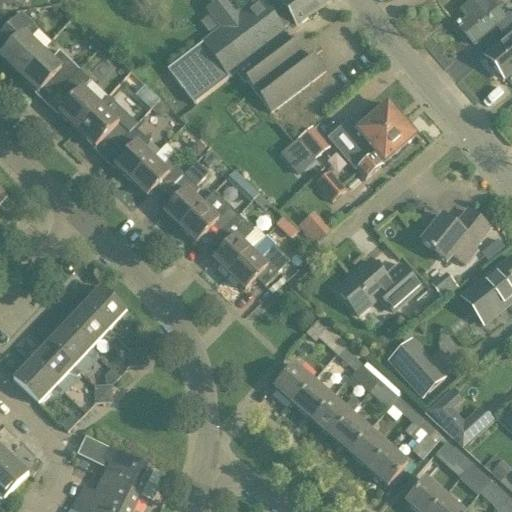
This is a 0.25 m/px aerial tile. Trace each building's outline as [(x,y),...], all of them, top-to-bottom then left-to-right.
[(0,0),(0,5),(22,10),(24,0),(0,0)] [(219,32),(200,47),(166,73),(193,107),(235,75),(243,86),(280,57),(272,47),(284,38),(278,32),(257,5),(237,19),(221,0),(205,13),(219,32)] [(321,0),(262,0),(263,0),(257,5),(278,32),(290,23),(294,28),(325,5),(321,0)] [(507,42),(511,37),(511,11),(502,20),(485,0),(475,0),(459,14),(466,21),(457,29),(473,48),(496,28),(507,42)] [(0,39),(0,40),(9,49),(0,59),(0,62),(17,79),(41,53),(29,42),(37,34),(20,18),(0,39)] [(511,37),(507,42),(485,61),(502,81),(511,72),(511,37)] [(311,87),(345,57),(338,49),(337,50),(328,39),(295,67),(311,87)] [(41,53),(17,79),(36,97),(47,85),(57,95),(78,73),(58,54),(50,62),(41,53)] [(352,66),(345,57),(311,87),(327,106),(361,77),(351,67),(352,66)] [(57,95),(68,105),(57,117),(75,135),(99,109),(80,92),(89,83),(78,73),(57,95)] [(99,109),(75,135),(94,152),(104,140),(115,150),(133,131),(136,129),(120,113),(112,121),(99,109)] [(400,124),(386,109),(355,136),(368,152),(400,124)] [(374,159),(356,175),(364,184),(413,140),(400,125),(368,152),(374,159)] [(277,128),(268,136),(300,174),(328,150),(312,132),(304,138),(294,147),(285,137),(277,128)] [(115,150),(124,159),(113,170),(129,186),(153,161),(143,152),(149,146),(133,131),(115,150)] [(153,161),(129,186),(145,201),(156,189),(165,197),(183,178),(168,164),(175,156),(166,148),(153,161)] [(331,206),(346,193),(329,174),(315,187),(331,206)] [(165,197),(173,205),(162,217),(179,232),(201,208),(192,199),(198,193),(183,178),(165,197)] [(214,195),(201,208),(179,232),(194,247),(203,238),(211,246),(213,244),(239,219),(214,195)] [(8,203),(6,205),(0,199),(0,210),(1,210),(6,215),(13,208),(8,203)] [(259,200),(253,206),(258,212),(265,205),(259,200)] [(478,254),(474,250),(488,233),(465,214),(453,230),(441,220),(420,245),(446,267),(452,259),(465,270),(478,254)] [(314,245),(329,235),(316,216),(301,226),(314,245)] [(213,244),(222,252),(211,264),(228,279),(265,241),(255,231),(252,232),(239,219),(213,244)] [(289,263),(265,241),(228,279),(243,294),(254,283),(263,291),(289,263)] [(489,261),(507,250),(502,242),(484,252),(489,261)] [(511,261),(510,259),(473,289),(459,300),(484,330),(511,306),(511,261)] [(397,266),(383,279),(369,263),(335,293),(358,320),(380,300),(393,315),(420,292),(397,266)] [(98,293),(79,312),(112,342),(115,340),(108,333),(119,322),(128,325),(132,322),(126,316),(124,317),(98,293)] [(112,342),(79,312),(61,329),(95,361),(97,359),(90,351),(101,340),(111,343),(112,342)] [(336,358),(346,346),(319,322),(305,336),(315,345),(317,342),(336,358)] [(95,361),(61,329),(43,347),(78,379),(81,377),(72,368),(82,358),(94,362),(95,361)] [(447,380),(414,342),(390,363),(423,401),(447,380)] [(348,348),(346,346),(336,358),(347,368),(344,371),(351,378),(350,379),(361,367),(344,352),(348,348)] [(78,379),(43,347),(26,364),(59,398),(62,395),(53,386),(64,376),(77,380),(78,379)] [(146,352),(128,353),(128,361),(146,361),(146,352)] [(146,361),(128,361),(128,370),(146,370),(146,361)] [(59,398),(26,364),(6,384),(31,408),(45,394),(59,398)] [(361,367),(350,379),(369,396),(382,381),(366,366),(363,369),(361,367)] [(291,409),(311,385),(292,369),(272,392),(291,409)] [(401,398),(382,381),(369,396),(387,412),(398,401),(401,398)] [(311,385),(291,409),(310,425),(330,402),(311,385)] [(111,388),(93,389),(93,398),(112,397),(111,388)] [(427,410),(461,451),(497,422),(484,407),(464,423),(453,409),(464,400),(454,388),(427,410)] [(112,397),(93,398),(94,407),(112,407),(112,397)] [(342,412),(330,402),(310,425),(329,441),(359,406),(352,400),(342,412)] [(398,401),(387,412),(388,413),(392,408),(392,409),(386,415),(396,424),(401,418),(409,425),(416,417),(398,401)] [(361,407),(359,406),(329,441),(347,458),(368,434),(350,419),(361,407)] [(511,411),(503,422),(511,430),(511,411)] [(416,417),(409,425),(412,427),(405,434),(419,446),(411,455),(421,464),(441,441),(435,435),(436,434),(416,417)] [(67,436),(79,424),(73,418),(61,429),(67,436)] [(368,434),(347,458),(366,474),(387,451),(368,434)] [(102,484),(140,502),(153,475),(103,451),(97,464),(109,470),(102,484)] [(387,451),(366,474),(385,491),(406,468),(387,451)] [(465,475),(472,467),(471,467),(453,451),(446,458),(448,460),(445,463),(451,468),(454,465),(465,475)] [(0,473),(9,464),(0,456),(0,473)] [(27,482),(9,464),(0,473),(0,506),(1,506),(3,508),(27,482)] [(472,467),(465,475),(482,491),(478,496),(479,497),(491,484),(472,467)] [(409,511),(432,511),(443,500),(424,483),(403,507),(409,511)] [(134,511),(140,502),(102,484),(95,498),(83,492),(77,504),(93,511),(134,511)] [(479,497),(495,511),(499,511),(502,509),(508,502),(508,501),(509,501),(491,484),(479,497)] [(457,511),(443,500),(432,511),(457,511)] [(511,511),(511,504),(508,502),(502,509),(505,511),(511,511)]
